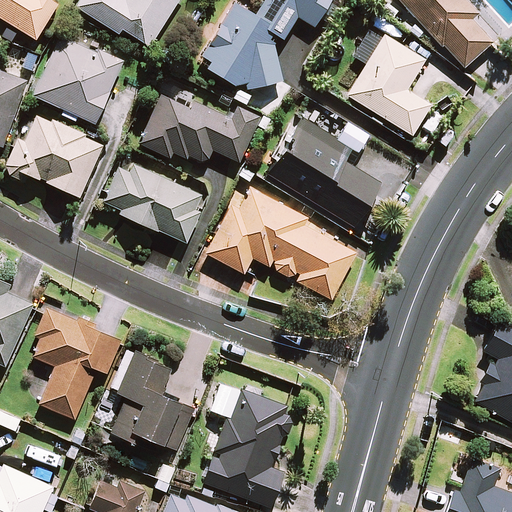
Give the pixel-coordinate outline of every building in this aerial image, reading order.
[(0,0),(0,17),(35,39),(56,4),(49,0),(0,0)] [(176,0),(79,0),(75,7),(117,33),(120,28),(148,45),(176,0)] [(206,68),(233,84),(243,80),(244,89),(280,80),(269,32),(282,39),(296,16),(313,26),(328,0),(263,0),(254,15),(232,2),(200,55),(210,61),(206,68)] [(397,0),(463,68),(491,40),(470,19),(477,12),(465,0),(397,0)] [(120,62),(59,35),(32,96),(94,122),(120,62)] [(423,60),(383,35),(373,50),(363,44),(356,55),(366,61),(346,95),(410,135),(429,105),(404,90),(423,60)] [(26,82),(0,72),(0,145),(1,146),(26,82)] [(196,160),(205,160),(210,158),(214,150),(239,162),(259,117),(233,105),(227,118),(190,101),(188,107),(160,94),(138,143),(168,157),(170,153),(183,159),(185,155),(196,160)] [(101,144),(36,114),(24,141),(17,138),(2,171),(23,181),(26,173),(78,196),(101,144)] [(350,147),(301,117),(267,173),(352,225),(378,182),(342,160),(350,147)] [(204,197),(120,160),(102,201),(119,209),(117,212),(184,242),(204,197)] [(306,215),(250,185),(238,208),(231,204),(205,253),(242,273),(251,256),(329,298),(354,251),(302,223),(306,215)] [(8,284),(0,280),(0,363),(5,366),(32,304),(4,292),(8,284)] [(118,339),(44,306),(32,335),(38,338),(30,355),(54,365),(37,403),(72,418),(94,368),(104,372),(118,339)] [(473,401),(511,421),(511,326),(498,319),(482,350),(496,358),(494,362),(489,359),(477,381),(482,384),(473,401)] [(171,367),(126,347),(108,388),(126,396),(109,431),(134,442),(139,433),(174,449),(193,407),(160,392),(171,367)] [(282,471),(269,467),(280,437),(284,439),(293,416),(283,412),(286,406),(239,388),(228,418),(225,416),(201,481),(269,506),(282,471)] [(511,473),(471,457),(458,491),(452,489),(443,511),(511,511),(511,492),(505,490),(511,473)] [(0,511),(39,511),(42,507),(50,510),(59,490),(2,464),(0,469),(0,511)] [(143,490),(101,474),(88,507),(100,511),(99,511),(142,511),(135,509),(143,490)] [(239,511),(185,492),(184,496),(168,491),(160,511),(239,511)]
